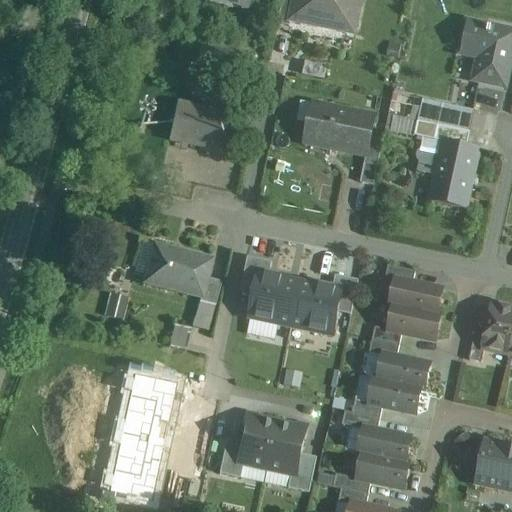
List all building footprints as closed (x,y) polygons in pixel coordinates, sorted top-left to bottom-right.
[(251,0),(207,0),(207,3),(204,3),(204,4),(248,13),(251,0)] [(293,3),(282,0),(277,25),(289,28),(290,22),(289,22),(293,3)] [(360,0),(293,0),(293,3),(289,22),(290,22),(319,28),(320,24),(354,32),(360,0)] [(511,53),(511,33),(467,24),(462,47),(480,51),(473,82),(504,88),(511,53)] [(235,55),(203,49),(198,72),(230,79),(235,55)] [(227,115),(176,104),(168,142),(219,153),(227,115)] [(375,118),(312,105),(304,146),(365,159),(366,159),(370,140),(375,118)] [(474,112),(441,105),(436,127),(469,134),(474,112)] [(469,134),(436,127),(433,142),(441,143),(441,142),(466,147),(469,134)] [(370,140),(366,159),(365,159),(359,184),(373,188),(382,143),(370,140)] [(466,147),(441,142),(441,143),(428,203),(467,212),(481,151),(466,147)] [(212,262),(155,246),(145,284),(200,300),(201,300),(207,279),(212,262)] [(247,258),(239,293),(255,297),(250,320),(290,329),(300,282),(269,276),(272,263),(247,258)] [(415,274),(387,268),(384,280),(394,283),(395,282),(412,285),(415,274)] [(332,289),(300,282),(290,329),(333,338),(338,314),(350,317),(357,282),(335,277),(332,289)] [(221,284),(207,279),(201,300),(200,300),(199,303),(215,307),(221,284)] [(412,285),(395,282),(394,283),(389,307),(440,318),(440,317),(437,316),(442,292),(412,285)] [(108,294),(104,315),(123,319),(127,297),(108,294)] [(199,303),(192,328),(207,333),(215,307),(199,303)] [(511,337),(511,309),(492,306),(486,337),(483,350),(484,351),(508,356),(511,337)] [(440,318),(389,307),(389,308),(393,308),(388,332),(388,333),(401,336),(435,343),(440,318)] [(186,351),(190,330),(173,327),(169,348),(186,351)] [(401,336),(388,333),(388,332),(374,329),(371,342),(399,348),(401,336)] [(474,334),(468,362),(481,364),(484,351),(483,350),(486,337),(474,334)] [(399,348),(371,342),(368,355),(382,358),(382,357),(396,360),(399,348)] [(396,360),(382,357),(382,358),(377,382),(420,391),(424,392),(429,367),(396,360)] [(377,382),(374,381),(368,406),(382,409),(415,416),(420,391),(377,382)] [(368,406),(355,403),(352,415),(379,421),(382,409),(368,406)] [(344,414),(341,427),(363,431),(363,430),(377,433),(379,421),(352,415),(344,414)] [(267,471),(277,424),(256,420),(245,427),(242,444),(237,465),(242,466),(267,471)] [(277,424),(267,471),(291,476),(297,478),(301,456),(304,439),(298,429),(277,424)] [(377,433),(363,430),(363,431),(358,456),(408,466),(409,466),(405,465),(410,440),(377,433)] [(240,480),(242,466),(237,465),(242,444),(227,440),(219,475),(240,480)] [(195,450),(161,443),(153,478),(187,485),(195,450)] [(511,451),(503,449),(503,447),(485,443),(476,486),(511,493),(511,451)] [(297,478),(291,476),(288,490),(309,494),(316,459),(301,456),(297,478)] [(408,466),(358,456),(361,457),(356,481),(356,482),(370,485),(403,491),(408,466)] [(356,481),(335,476),(332,489),(368,496),(370,485),(356,482),(356,481)] [(368,496),(332,489),(340,491),(338,504),(351,506),(351,505),(365,508),(368,496)]
